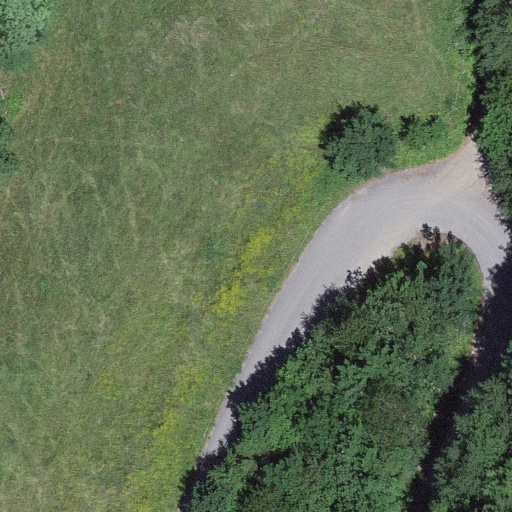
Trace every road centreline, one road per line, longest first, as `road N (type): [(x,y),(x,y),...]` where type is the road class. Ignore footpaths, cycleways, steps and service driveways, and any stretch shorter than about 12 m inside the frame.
road 1 (track): [(511,251),(463,201),(374,221),(334,266),(280,352),(200,511)]
road 2 (track): [(437,511),(501,351),(511,273)]
